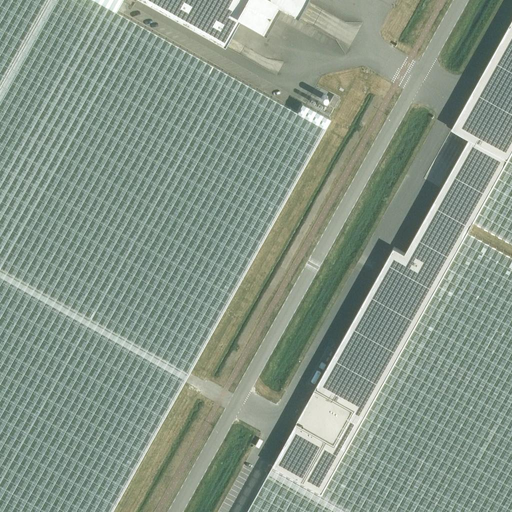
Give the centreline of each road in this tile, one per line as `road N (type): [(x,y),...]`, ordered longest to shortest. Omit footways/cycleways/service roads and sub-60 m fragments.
road 1 (unclassified): [(175,511),(463,0)]
road 2 (unknown): [(238,400),(285,426),(452,110),(452,99),(418,78)]
